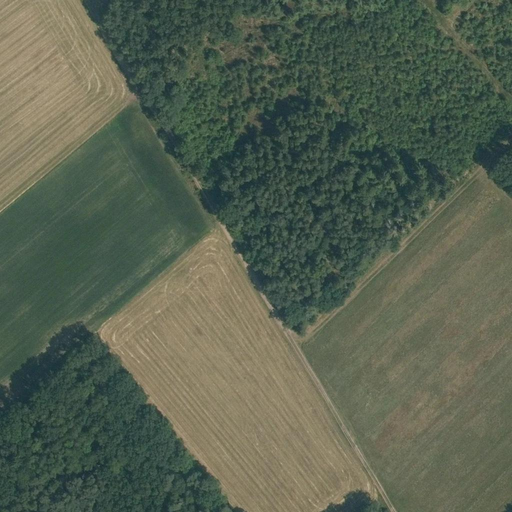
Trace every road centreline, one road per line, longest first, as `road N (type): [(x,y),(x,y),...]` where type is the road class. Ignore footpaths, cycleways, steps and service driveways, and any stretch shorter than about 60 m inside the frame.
road 1 (track): [(391,511),(87,0)]
road 2 (track): [(0,207),(141,90)]
